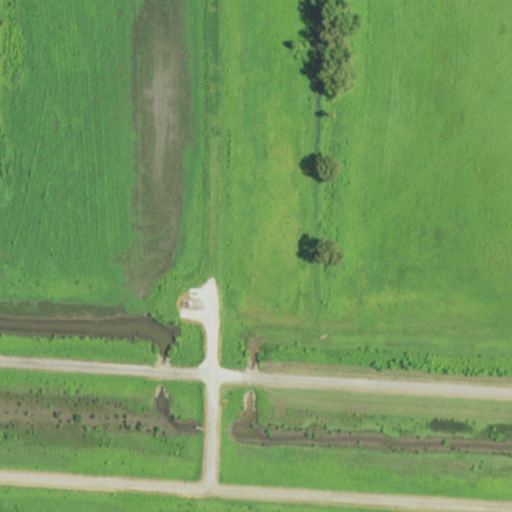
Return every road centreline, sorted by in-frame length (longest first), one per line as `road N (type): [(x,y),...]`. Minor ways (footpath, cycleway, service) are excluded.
road 1 (track): [(511,506),(0,476)]
road 2 (track): [(511,393),(214,376)]
road 3 (track): [(214,277),(214,0)]
road 4 (track): [(0,362),(214,376)]
road 5 (track): [(211,489),(214,277)]
